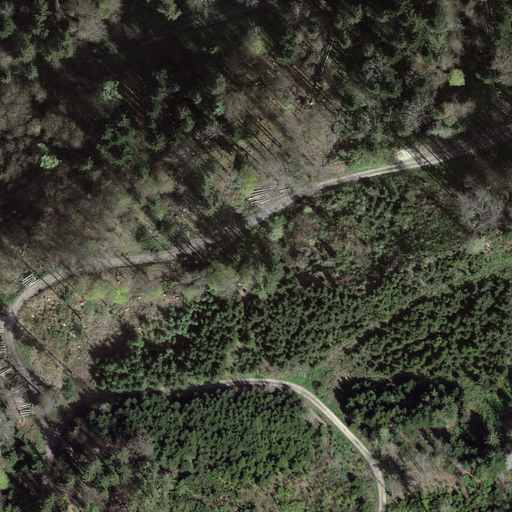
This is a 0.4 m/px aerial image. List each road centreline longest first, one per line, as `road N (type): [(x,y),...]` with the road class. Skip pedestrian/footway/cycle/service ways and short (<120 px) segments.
road 1 (track): [(38,511),(63,421),(94,393),(251,382),(296,387),(337,421),(374,464),(379,511)]
road 2 (track): [(280,0),(0,87)]
